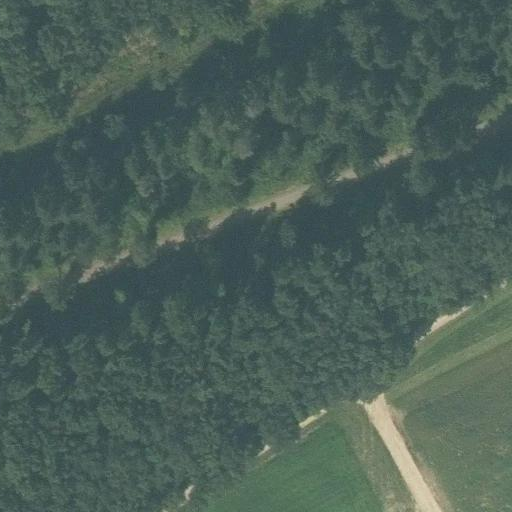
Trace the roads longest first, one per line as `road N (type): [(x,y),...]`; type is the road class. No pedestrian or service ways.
road 1 (track): [(511,132),(299,213),(0,307)]
road 2 (track): [(137,511),(262,443),(511,277)]
road 3 (track): [(383,359),(374,406),(427,511)]
